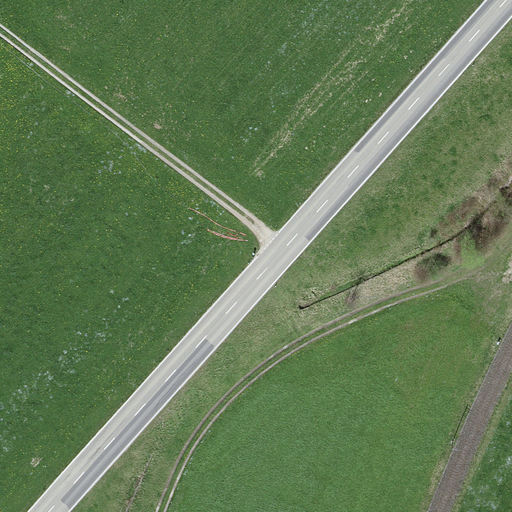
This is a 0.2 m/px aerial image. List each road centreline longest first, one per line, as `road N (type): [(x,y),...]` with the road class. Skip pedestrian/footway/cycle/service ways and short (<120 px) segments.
road 1 (secondary): [(508,0),(53,511)]
road 2 (track): [(511,234),(243,386),(175,471),(162,511)]
